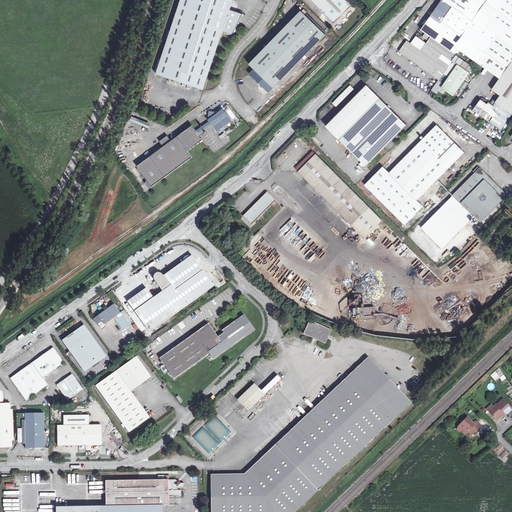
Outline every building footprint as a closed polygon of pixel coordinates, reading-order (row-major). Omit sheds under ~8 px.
[(179,0),(155,74),(202,90),(221,32),(231,35),(242,14),(229,10),(232,0),(179,0)] [(351,7),(344,0),(307,0),(332,25),(351,7)] [(450,8),(475,26),(493,0),(441,0),(441,1),(450,8)] [(493,0),(475,26),(497,41),(498,39),(505,44),(511,34),(511,2),(508,0),(493,0)] [(441,1),(428,18),(438,25),(450,8),(441,1)] [(475,26),(450,8),(438,25),(428,18),(425,23),(423,21),(420,25),(422,26),(419,31),(429,38),(450,53),(453,48),(458,51),(475,26)] [(324,35),(300,12),(248,65),(253,70),(248,75),(267,94),(324,35)] [(475,26),(458,51),(476,64),(479,66),(487,56),(497,41),(475,26)] [(511,56),(504,68),(497,79),(489,89),(495,94),(493,96),(496,98),(511,109),(511,34),(505,44),(511,48),(511,56)] [(426,45),(420,53),(439,66),(444,69),(450,62),(454,56),(450,53),(429,38),(424,44),(426,45)] [(498,39),(497,41),(487,56),(488,56),(504,68),(511,56),(511,48),(505,44),(498,39)] [(420,53),(405,42),(397,53),(431,77),(439,66),(420,53)] [(450,62),(455,65),(467,74),(471,67),(454,56),(450,62)] [(488,56),(487,56),(479,66),(481,68),(484,64),(483,63),(488,56)] [(497,79),(504,68),(488,56),(483,63),(484,64),(481,68),(497,79)] [(444,69),(441,74),(446,78),(455,65),(450,62),(444,69)] [(440,85),(438,87),(450,96),(467,74),(455,65),(446,78),(440,85)] [(439,66),(431,77),(436,80),(441,74),(444,69),(439,66)] [(435,81),(429,91),(433,94),(438,87),(440,85),(435,81)] [(362,87),(322,128),(336,141),(376,100),(362,87)] [(493,96),(487,104),(490,106),(496,98),(493,96)] [(511,110),(511,109),(496,98),(490,106),(487,104),(486,103),(484,105),(477,100),(470,110),(498,130),(511,110)] [(376,100),(336,141),(362,167),(402,126),(376,100)] [(216,113),(213,109),(205,114),(208,119),(207,120),(209,121),(211,125),(216,132),(233,121),(224,108),(216,113)] [(209,121),(195,132),(197,136),(211,125),(209,121)] [(162,148),(136,168),(147,183),(144,185),(147,188),(150,186),(151,188),(191,158),(186,152),(202,141),(197,136),(195,132),(191,126),(170,142),(166,137),(158,143),(162,148)] [(386,175),(379,169),(362,187),(402,227),(420,208),(413,202),(462,153),(434,126),(386,175)] [(377,222),(310,152),(293,168),(360,239),(377,222)] [(479,181),(484,176),(476,168),(450,195),(452,197),(473,218),(478,222),(501,198),(495,192),(498,189),(490,181),(485,187),(479,181)] [(485,187),(490,181),(484,176),(479,181),(485,187)] [(495,192),(501,198),(504,195),(498,189),(495,192)] [(263,192),(239,215),(247,224),(271,200),(263,192)] [(473,218),(452,197),(421,228),(443,249),(473,218)] [(367,240),(371,245),(377,240),(373,235),(367,240)] [(405,244),(397,250),(400,255),(408,248),(405,244)] [(160,275),(153,280),(151,282),(158,292),(151,297),(144,287),(125,301),(147,332),(212,285),(189,255),(160,275)] [(112,317),(118,313),(111,304),(92,318),(100,330),(105,326),(103,324),(112,317)] [(357,316),(357,320),(374,319),(373,315),(374,315),(374,308),(364,308),(364,305),(358,306),(358,309),(353,309),(353,316),(357,316)] [(120,316),(114,320),(123,333),(129,328),(120,316)] [(243,319),(242,318),(221,333),(223,335),(217,339),(205,323),(156,358),(163,367),(172,380),(208,354),(212,360),(252,331),(250,330),(252,328),(245,318),(243,319)] [(328,331),(307,321),(300,335),(321,345),(328,331)] [(60,340),(83,371),(103,357),(81,326),(60,340)] [(51,348),(9,378),(25,401),(47,386),(43,378),(62,364),(51,348)] [(367,356),(300,421),(295,426),(245,473),(210,474),(210,511),(296,511),(411,400),(405,394),(367,356)] [(151,378),(136,357),(94,387),(128,432),(148,417),(130,393),(151,378)] [(499,378),(502,381),(506,378),(498,368),(490,375),(495,381),(499,378)] [(81,389),(70,374),(55,385),(66,400),(81,389)] [(241,408),(244,411),(277,379),(273,376),(258,390),(259,391),(259,392),(258,392),(241,408)] [(234,400),(241,408),(258,392),(250,384),(234,400)] [(0,419),(10,419),(9,409),(7,409),(7,402),(1,403),(0,394),(0,393),(0,419)] [(495,405),(488,412),(495,420),(502,413),(504,414),(510,408),(503,400),(496,407),(495,405)] [(262,407),(256,401),(250,406),(257,412),(262,407)] [(25,444),(25,448),(45,448),(44,413),(25,414),(26,429),(22,429),(23,444),(25,444)] [(62,415),(62,425),(56,425),(56,446),(100,445),(100,424),(88,425),(88,415),(62,415)] [(226,436),(230,432),(215,417),(206,427),(219,440),(224,435),(226,436)] [(0,419),(0,447),(8,447),(8,440),(10,440),(10,419),(0,419)] [(469,431),(473,434),(479,428),(475,424),(472,427),(466,421),(457,429),(460,433),(464,436),(467,433),(469,431)] [(103,481),(104,507),(160,506),(167,506),(167,497),(179,496),(179,490),(176,490),(176,488),(182,488),(182,483),(178,483),(176,480),(174,482),(173,480),(103,481)]
